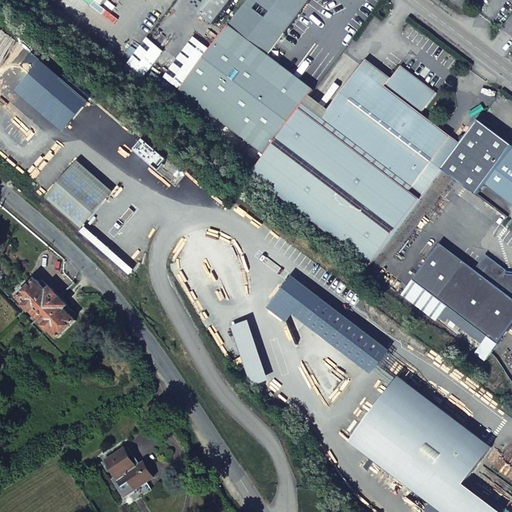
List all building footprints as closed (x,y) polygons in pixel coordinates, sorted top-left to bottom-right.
[(249,0),(181,90),(266,155),(301,109),(305,104),(315,90),(270,55),(312,0),(249,0)] [(192,0),(188,5),(214,25),(232,0),(192,0)] [(368,61),(362,69),(386,87),(392,79),(368,61)] [(266,155),(251,174),(371,265),(444,170),(463,145),(422,115),(438,94),(402,66),(392,79),(386,87),(362,69),(324,119),(320,123),(301,109),(266,155)] [(324,119),(305,104),(301,109),(320,123),(324,119)] [(479,196),(487,185),(511,204),(511,144),(481,121),(463,145),(444,170),(479,196)] [(74,168),(48,198),(82,228),(108,198),(74,168)] [(488,338),(498,345),(511,326),(511,275),(506,275),(507,271),(486,256),(475,270),(441,245),(413,281),(448,308),(488,338)] [(293,276),(269,308),(288,322),(294,315),(369,371),(387,347),(293,276)] [(31,311),(39,318),(60,297),(51,289),(48,292),(37,280),(19,297),(26,305),(25,306),(30,311),(31,311)] [(60,297),(39,318),(46,325),(44,326),(50,332),(51,331),(59,339),(76,321),(65,310),(68,307),(60,297)] [(488,338),(448,308),(443,315),(449,320),(482,346),(488,338)] [(256,386),(270,381),(251,321),(236,325),(234,326),(254,387),(256,386)] [(442,462),(458,441),(463,444),(471,433),(402,380),(354,442),(444,511),(489,511),(461,490),(468,481),(442,462)] [(471,433),(463,444),(458,441),(442,462),(468,481),(492,449),(471,433)] [(125,450),(107,462),(118,479),(115,481),(125,497),(154,478),(145,463),(140,466),(137,461),(133,464),(128,455),(125,450)] [(132,453),(128,455),(133,464),(137,461),(132,453)] [(218,511),(222,511),(227,510),(218,499),(212,504),(218,511)]
